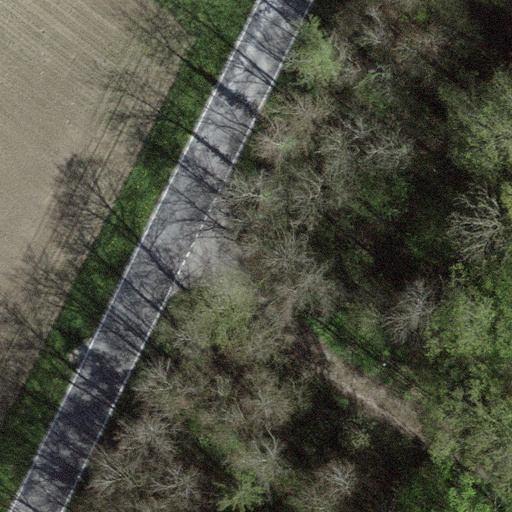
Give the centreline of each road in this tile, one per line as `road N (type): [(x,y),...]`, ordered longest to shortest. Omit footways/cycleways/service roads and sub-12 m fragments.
road 1 (tertiary): [(280,0),(40,511)]
road 2 (track): [(157,262),(511,475)]
